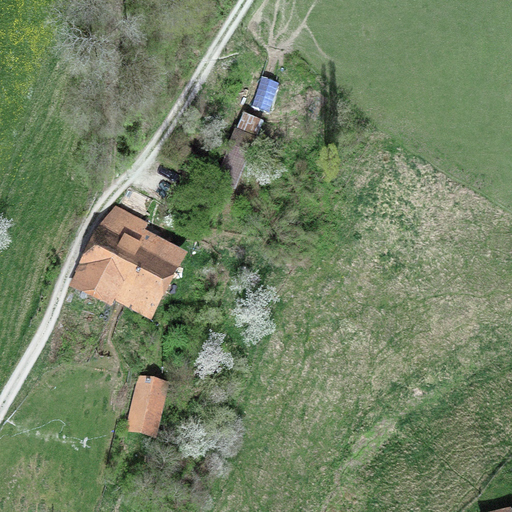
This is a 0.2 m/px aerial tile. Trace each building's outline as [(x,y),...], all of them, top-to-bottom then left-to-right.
[(263,77),(256,104),(272,108),(278,81),(263,77)] [(215,180),(236,189),(267,120),(245,110),(215,180)] [(186,153),(180,165),(188,169),(194,157),(186,153)] [(152,256),(103,231),(73,282),(111,302),(122,280),(137,287),(132,295),(152,306),(180,254),(160,243),(152,256)] [(139,384),(131,413),(150,418),(157,388),(139,384)]
